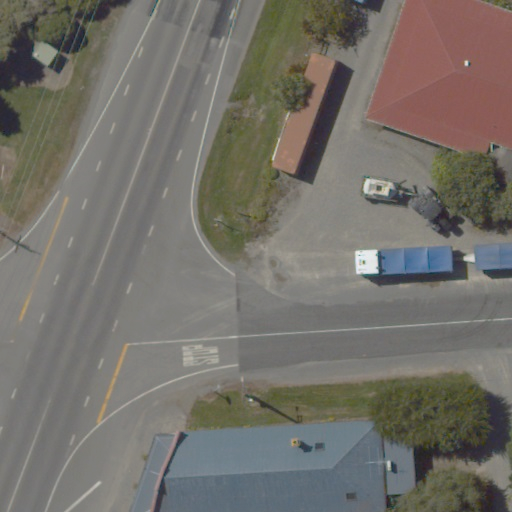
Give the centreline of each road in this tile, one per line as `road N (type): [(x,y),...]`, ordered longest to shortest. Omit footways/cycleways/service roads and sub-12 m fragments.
road 1 (residential): [(73,342),(511,320)]
road 2 (primary): [(73,342),(199,0)]
road 3 (primary): [(9,511),(73,342)]
